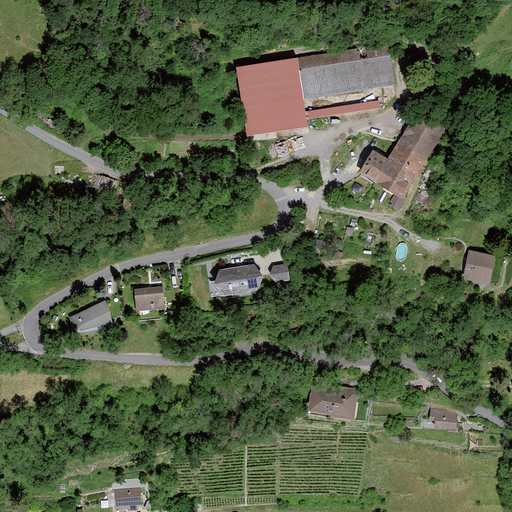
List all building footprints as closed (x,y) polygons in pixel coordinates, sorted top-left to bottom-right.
[(389,51),(296,61),(302,119),(395,108),(389,51)] [(292,61),(233,70),(243,139),(302,131),(292,61)] [(369,194),(398,210),(441,136),(412,119),(369,194)] [(254,251),(212,257),(215,279),(257,273),(254,251)] [(497,267),(468,261),(462,293),(491,299),(497,267)] [(289,263),(274,263),(275,279),(290,278),(289,263)] [(161,277),(135,281),(138,300),(164,296),(161,277)] [(101,292),(66,308),(76,330),(111,313),(101,292)] [(357,386),(313,382),(310,409),(354,413),(357,386)] [(459,407),(432,404),(430,425),(457,427),(459,407)] [(138,485),(112,487),(113,508),(139,506),(138,485)]
